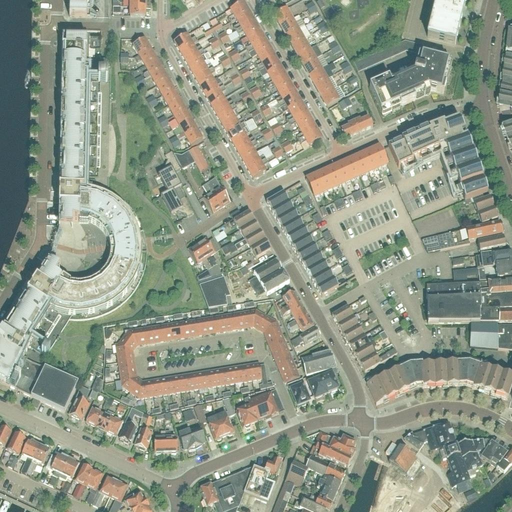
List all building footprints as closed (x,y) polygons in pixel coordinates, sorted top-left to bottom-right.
[(89,0),(69,0),(69,19),(89,19),(89,0)] [(129,0),(130,9),(145,9),(144,0),(129,0)] [(436,0),(426,39),(455,46),(465,0),(436,0)] [(305,8),(308,13),(314,9),(312,4),(305,8)] [(230,12),(225,15),(228,20),(230,24),(235,22),(248,14),(243,5),(230,12)] [(112,18),(126,17),(126,9),(111,10),(112,18)] [(145,9),(130,9),(129,19),(145,19),(145,9)] [(274,18),(280,29),(292,22),(286,11),(274,18)] [(235,34),(254,23),(248,14),(235,22),(238,27),(233,30),(235,34)] [(280,29),(286,39),(298,32),(292,22),(280,29)] [(246,40),(259,32),(254,23),(235,34),(237,37),(242,34),(246,40)] [(317,28),(319,33),(326,29),(323,24),(317,28)] [(246,52),(264,41),(259,32),(246,40),(249,45),(244,48),(246,52)] [(286,39),(291,49),(303,42),(298,32),(286,39)] [(511,33),(510,33),(500,113),(502,113),(509,129),(505,131),(510,143),(508,144),(511,152),(511,33)] [(218,38),(220,42),(227,39),(224,34),(218,38)] [(173,45),(179,54),(192,47),(192,46),(197,44),(194,40),(190,43),(186,37),(173,45)] [(21,304),(0,337),(0,384),(6,387),(7,387),(10,389),(14,391),(17,392),(16,392),(63,415),(77,386),(39,368),(26,362),(27,360),(23,358),(33,338),(33,337),(50,310),(44,307),(46,304),(46,305),(63,311),(81,313),(99,310),(115,301),(127,287),(135,271),(137,253),(136,244),(134,235),(126,219),(113,206),(96,197),(81,194),(80,194),(80,191),(85,191),(107,192),(107,180),(111,176),(112,174),(112,173),(114,169),(115,164),(115,159),(116,155),(116,150),(116,145),(115,140),(115,135),(113,131),(112,126),(112,105),(109,105),(109,102),(109,97),(110,77),(110,68),(107,68),(107,66),(100,66),(100,60),(100,40),(95,40),(88,39),(80,39),(62,39),(58,178),(58,195),(58,203),(58,207),(58,211),(57,227),(57,229),(71,229),(72,229),(72,222),(79,222),(79,218),(89,219),(99,225),(107,232),(112,242),(113,248),(114,253),(112,264),(107,274),(100,282),(90,288),(79,290),(68,289),(58,285),(61,281),(55,277),(59,271),(47,263),(37,278),(33,285),(21,304)] [(208,43),(211,48),(217,44),(215,40),(208,43)] [(138,59),(150,52),(144,41),(132,48),(138,58),(138,59)] [(253,52),(256,58),(269,51),(264,41),(246,52),(248,55),(253,52)] [(291,49),(297,59),(309,52),(303,42),(291,49)] [(328,48),(331,53),(337,49),(335,44),(328,48)] [(179,54),(184,63),(202,53),(200,49),(195,52),(192,47),(179,54)] [(254,66),(257,70),(274,60),(269,51),(256,58),(259,63),(254,66)] [(144,69),(156,62),(150,52),(138,59),(138,58),(133,61),(136,66),(141,63),(144,69)] [(297,59),(303,69),(315,62),(309,52),(297,59)] [(184,63),(189,72),(202,65),(199,59),(204,56),(202,53),(184,63)] [(228,56),(231,61),(237,57),(234,53),(228,56)] [(430,93),(443,96),(450,65),(421,58),(419,68),(416,67),(415,71),(413,71),(389,82),(388,80),(369,89),(381,116),(424,97),(425,98),(429,96),(430,93)] [(263,71),(267,76),(280,69),(274,60),(257,70),(258,73),(263,71)] [(150,78),(150,79),(161,72),(156,62),(144,69),(147,74),(144,76),(146,80),(150,78)] [(303,69),(309,79),(321,72),(315,62),(303,69)] [(189,72),(195,81),(212,71),(210,67),(205,70),(202,65),(189,72)] [(340,69),(342,73),(349,69),(346,65),(340,69)] [(265,84),(267,88),(285,78),(280,69),(267,76),(270,81),(265,84)] [(195,81),(200,90),(213,83),(210,77),(214,75),(212,71),(195,81)] [(150,79),(155,89),(167,82),(161,72),(150,79)] [(309,79),(314,89),(326,82),(321,72),(309,79)] [(229,80),(232,84),(238,81),(236,76),(229,80)] [(134,82),(137,86),(143,82),(141,78),(134,82)] [(274,89),(277,94),(290,87),(285,78),(267,88),(269,91),(274,89)] [(348,82),(350,87),(357,83),(354,79),(348,82)] [(155,89),(161,99),(173,92),(167,82),(155,89)] [(314,89),(320,99),(332,92),(326,82),(314,89)] [(200,90),(205,99),(223,89),(221,85),(216,88),(213,83),(200,90)] [(275,102),(277,106),(295,96),(290,87),(277,94),(280,100),(275,102)] [(205,99),(210,109),(223,101),(220,95),(225,93),(223,89),(205,99)] [(161,99),(167,109),(179,102),(173,92),(161,99)] [(332,92),(320,99),(326,109),(338,102),(332,92)] [(282,115),(287,112),(301,105),(295,96),(277,106),(279,110),(282,115)] [(210,109),(216,118),(233,107),(231,104),(226,106),(223,101),(210,109)] [(167,109),(173,118),(184,112),(179,102),(167,109)] [(286,121),(288,124),(306,114),(301,105),(287,112),(291,118),(286,121)] [(216,118),(221,127),(234,119),(230,114),(235,111),(233,107),(216,118)] [(173,118),(178,128),(190,122),(184,112),(173,118)] [(295,125),(298,131),(311,123),(306,114),(288,124),(290,128),(295,125)] [(221,127),(226,136),(244,126),(242,122),(237,125),(234,119),(221,127)] [(359,121),(353,124),(358,135),(372,129),(368,120),(360,123),(359,121)] [(178,128),(184,138),(196,132),(190,122),(178,128)] [(428,129),(388,147),(398,170),(444,149),(465,203),(487,194),(466,139),(465,140),(463,135),(464,135),(457,122),(444,127),(443,126),(429,131),(428,129)] [(296,139),(298,142),(316,132),(311,123),(298,131),(301,136),(296,139)] [(358,135),(353,124),(347,127),(348,129),(341,132),(345,141),(358,135)] [(226,136),(231,145),(244,137),(249,135),(246,129),(244,126),(239,128),(226,136)] [(196,132),(184,138),(190,149),(202,142),(196,132)] [(316,132),(298,142),(300,146),(305,144),(309,149),(322,142),(316,132)] [(269,135),(263,139),(266,143),(272,139),(269,135)] [(231,145),(236,154),(254,144),(252,140),(247,143),(244,137),(231,145)] [(236,154),(242,163),(255,156),(251,150),(256,148),(254,144),(236,154)] [(379,149),(369,153),(377,170),(387,166),(380,151),(379,148),(379,149)] [(242,163),(247,172),(260,165),(265,162),(263,158),(260,153),(255,156),(242,163)] [(368,175),(377,170),(369,153),(360,157),(368,175)] [(172,193),(173,192),(181,188),(174,175),(180,172),(171,154),(164,158),(167,163),(166,165),(165,168),(164,171),(163,174),(163,176),(163,179),(163,182),(163,185),(164,187),(165,190),(166,193),(167,194),(167,195),(172,192),(172,193)] [(181,158),(173,156),(181,172),(190,168),(183,156),(181,158)] [(359,179),(368,175),(360,157),(351,161),(359,179)] [(350,183),(359,179),(351,161),(342,165),(350,183)] [(260,165),(247,172),(252,182),(265,174),(262,168),(267,166),(265,162),(260,165)] [(341,187),(350,183),(342,165),(333,169),(341,187)] [(332,191),(341,187),(333,169),(324,173),(332,191)] [(323,195),(332,191),(324,173),(315,177),(323,195)] [(315,177),(306,181),(306,182),(314,199),(323,195),(315,177)] [(215,181),(206,186),(221,210),(229,205),(215,181)] [(221,210),(206,186),(202,188),(207,197),(203,199),(212,216),(221,210)] [(178,203),(173,192),(172,193),(172,192),(167,195),(160,198),(161,199),(161,198),(162,200),(164,203),(166,205),(168,207),(170,209),(172,211),(173,212),(175,213),(176,214),(178,215),(180,215),(182,216),(185,217),(186,219),(193,216),(184,200),(178,203)] [(266,204),(271,213),(288,203),(283,194),(266,204)] [(473,206),(477,216),(493,210),(490,199),(473,206)] [(271,213),(276,222),(293,212),(288,203),(271,213)] [(493,210),(477,216),(481,226),(497,220),(493,210)] [(276,222),(281,230),(298,221),(293,212),(276,222)] [(233,223),(238,233),(254,224),(248,214),(233,223)] [(281,230),(286,239),(303,229),(298,221),(281,230)] [(238,233),(244,242),(259,233),(254,224),(238,233)] [(221,229),(225,235),(230,231),(227,225),(221,229)] [(436,238),(439,253),(469,246),(468,244),(503,236),(499,225),(476,230),(471,231),(436,238)] [(286,239),(291,247),(308,238),(303,229),(286,239)] [(259,233),(244,242),(234,248),(237,252),(246,247),(249,251),(265,242),(259,233)] [(291,247),(296,256),(313,246),(308,238),(291,247)] [(477,245),(479,253),(479,255),(498,251),(499,253),(507,251),(508,249),(507,245),(504,246),(502,239),(477,245)] [(205,241),(196,247),(215,278),(221,276),(215,267),(216,267),(210,258),(214,256),(205,241)] [(265,242),(249,251),(255,261),(270,252),(265,242)] [(436,245),(423,248),(425,254),(437,252),(436,245)] [(296,256),(301,265),(318,255),(313,246),(296,256)] [(203,279),(204,282),(215,278),(196,247),(188,252),(197,267),(201,264),(209,276),(203,279)] [(477,272),(478,272),(511,267),(511,259),(510,254),(475,259),(477,272)] [(301,265),(306,273),(323,263),(318,255),(301,265)] [(452,262),(452,268),(463,267),(462,260),(452,262)] [(253,275),(256,280),(249,284),(257,298),(264,294),(266,298),(289,285),(276,262),(253,275)] [(306,273),(311,282),(328,272),(323,263),(306,273)] [(511,267),(478,272),(479,283),(511,280),(511,267)] [(475,280),(475,271),(450,272),(450,281),(475,280)] [(311,282),(316,290),(333,280),(328,272),(311,282)] [(231,307),(235,306),(240,306),(239,297),(235,297),(227,274),(221,276),(215,278),(204,282),(198,284),(199,287),(204,301),(208,311),(213,310),(217,309),(226,308),(231,307)] [(333,280),(316,290),(321,299),(337,290),(338,289),(333,280)] [(470,326),(479,326),(479,312),(498,312),(511,311),(511,297),(489,299),(488,297),(511,295),(511,282),(504,283),(504,287),(500,288),(499,284),(488,285),(487,285),(487,287),(479,287),(441,288),(426,289),(427,306),(427,320),(426,320),(426,322),(427,322),(427,326),(470,326)] [(279,307),(282,313),(299,302),(294,294),(282,301),(284,304),(279,307)] [(290,315),(292,319),(304,311),(299,302),(282,313),(285,318),(290,315)] [(331,318),(337,328),(352,319),(347,309),(331,318)] [(287,327),(289,331),(309,320),(304,311),(292,319),(294,322),(287,327)] [(511,312),(499,313),(498,312),(479,312),(479,326),(496,326),(496,325),(511,324),(511,312)] [(250,313),(241,315),(243,330),(252,329),(250,313)] [(255,313),(250,313),(252,329),(258,332),(265,318),(255,313)] [(241,315),(232,316),(235,332),(243,330),(241,315)] [(232,316),(223,318),(226,333),(235,332),(232,316)] [(223,318),(214,319),(217,334),(226,333),(223,318)] [(276,325),(265,318),(258,332),(264,335),(278,329),(276,325)] [(214,319),(205,321),(208,336),(217,334),(214,319)] [(352,319),(337,328),(342,337),(361,326),(359,322),(355,324),(352,319)] [(309,320),(289,331),(291,334),(297,331),(297,332),(299,331),(302,335),(314,328),(309,320)] [(205,321),(196,322),(199,337),(208,336),(205,321)] [(196,322),(187,323),(190,339),(199,337),(196,322)] [(187,323),(178,325),(181,340),(190,339),(187,323)] [(178,325),(169,326),(172,342),(181,340),(178,325)] [(169,326),(160,328),(163,343),(172,342),(169,326)] [(361,326),(342,337),(348,346),(363,338),(360,333),(364,331),(361,326)] [(470,350),(497,352),(497,348),(511,345),(511,327),(496,328),(496,326),(479,326),(470,326),(470,344),(470,350)] [(160,328),(151,329),(154,344),(163,343),(160,328)] [(151,329),(143,331),(145,346),(154,344),(151,329)] [(282,338),(278,329),(264,335),(267,343),(282,338)] [(304,348),(320,339),(315,330),(299,339),(290,344),(294,350),(299,347),(299,346),(302,344),(304,348)] [(143,331),(134,332),(136,347),(145,346),(143,331)] [(125,337),(121,342),(134,350),(136,347),(134,332),(124,334),(125,337)] [(285,346),(282,338),(267,343),(271,352),(285,346)] [(363,338),(348,346),(353,356),(373,344),(371,340),(366,343),(363,338)] [(115,347),(116,355),(132,353),(134,350),(121,342),(117,347),(115,347)] [(373,344),(353,356),(359,365),(376,355),(373,350),(376,348),(373,344)] [(511,345),(497,348),(497,352),(511,353),(511,345)] [(288,354),(285,346),(271,352),(274,360),(288,354)] [(374,356),(359,365),(364,375),(397,356),(394,351),(386,356),(377,362),(374,356)] [(116,355),(117,365),(133,362),(132,353),(116,355)] [(292,363),(288,354),(274,360),(278,369),(292,363)] [(311,376),(323,373),(336,370),(329,354),(301,362),(306,378),(311,376)] [(117,365),(119,374),(134,371),(133,362),(117,365)] [(295,371),(292,363),(278,369),(281,377),(295,371)] [(375,407),(387,402),(398,397),(409,391),(415,388),(421,387),(422,390),(434,389),(446,388),(459,387),(459,386),(466,386),(472,388),(471,391),(483,395),(494,398),(506,402),(511,387),(511,385),(511,380),(502,377),(490,373),(480,370),(480,368),(468,364),(457,365),(445,366),(433,366),(422,367),(422,366),(409,366),(399,371),(388,377),(377,382),(366,387),(367,389),(375,407)] [(258,366),(249,368),(251,383),(258,382),(259,387),(261,387),(261,383),(260,379),(259,375),(259,371),(258,366)] [(249,368),(240,369),(243,385),(251,383),(249,368)] [(240,369),(231,371),(234,386),(243,385),(240,369)] [(119,374),(120,383),(136,381),(134,371),(119,374)] [(231,371),(222,372),(225,387),(234,386),(231,371)] [(299,380),(295,371),(281,377),(285,386),(299,380)] [(222,372),(213,373),(216,389),(225,387),(222,372)] [(213,373),(204,375),(207,390),(216,389),(213,373)] [(204,375),(195,376),(198,392),(207,390),(204,375)] [(195,376),(186,378),(189,393),(198,392),(195,376)] [(331,376),(320,380),(326,396),(326,395),(331,393),(331,394),(336,392),(336,391),(337,390),(331,376)] [(186,378),(177,379),(180,395),(189,393),(186,378)] [(102,390),(102,382),(96,379),(91,391),(99,395),(102,390)] [(177,379),(168,380),(171,396),(180,395),(177,379)] [(168,380),(159,382),(162,398),(171,396),(168,380)] [(326,396),(320,380),(308,385),(314,401),(326,396)] [(125,391),(130,395),(139,383),(136,381),(120,383),(122,392),(125,391)] [(159,382),(150,383),(153,399),(162,398),(159,382)] [(139,383),(130,395),(135,399),(135,402),(144,400),(142,385),(141,385),(139,383)] [(150,383),(142,385),(144,400),(153,399),(150,383)] [(302,387),(297,389),(290,392),(297,408),(309,403),(302,387)] [(246,409),(236,413),(235,413),(242,431),(244,430),(246,431),(249,430),(249,428),(251,427),(256,425),(256,424),(270,418),(270,419),(278,416),(284,414),(275,392),(270,395),(270,394),(249,402),(248,400),(243,402),(246,409)] [(92,393),(89,400),(94,402),(97,395),(92,393)] [(89,407),(77,401),(69,418),(80,423),(82,419),(83,420),(89,407)] [(216,419),(215,419),(223,439),(227,437),(229,438),(232,437),(232,435),(233,435),(227,420),(234,417),(228,401),(222,403),(227,414),(216,419)] [(113,415),(120,419),(124,411),(117,407),(113,415)] [(203,414),(201,408),(194,410),(200,426),(205,424),(201,414),(203,414)] [(85,425),(95,429),(102,415),(92,410),(85,425)] [(102,415),(95,429),(105,434),(112,420),(113,417),(107,414),(106,417),(102,415)] [(139,427),(145,429),(148,419),(142,416),(139,427)] [(223,439),(215,419),(207,422),(208,426),(208,427),(215,442),(216,442),(218,443),(220,442),(221,440),(223,439)] [(112,420),(105,434),(116,439),(123,424),(112,420)] [(119,441),(129,446),(136,430),(126,425),(119,441)] [(182,437),(178,439),(183,453),(186,452),(187,453),(188,452),(189,453),(195,452),(195,453),(195,452),(196,452),(189,434),(186,425),(179,428),(182,437)] [(424,433),(427,444),(452,438),(448,426),(432,430),(424,433)] [(0,447),(4,449),(11,434),(0,429),(0,447)] [(199,430),(189,434),(196,452),(201,449),(201,448),(202,448),(201,446),(205,445),(199,430)] [(141,432),(141,431),(134,448),(145,452),(152,435),(151,435),(151,436),(141,432)] [(422,446),(427,444),(424,433),(412,437),(411,436),(404,442),(418,453),(423,446),(422,446)] [(165,441),(164,434),(160,434),(160,440),(154,440),(154,456),(165,455),(165,441)] [(170,434),(164,434),(165,441),(165,455),(177,455),(177,440),(170,440),(170,434)] [(320,435),(314,446),(316,447),(322,450),(322,449),(327,438),(320,435)] [(6,452),(17,457),(25,441),(13,436),(6,452)] [(452,438),(427,444),(431,453),(439,450),(440,453),(439,454),(442,462),(446,461),(452,476),(447,477),(452,490),(456,489),(458,496),(470,491),(456,449),(456,447),(452,438)] [(328,452),(351,462),(355,453),(352,452),(356,446),(355,446),(343,440),(340,444),(333,441),(328,452)] [(492,442),(491,442),(486,451),(480,460),(489,466),(501,446),(493,441),(492,442)] [(471,444),(456,447),(456,449),(470,491),(471,490),(468,480),(475,478),(474,474),(478,472),(477,471),(482,469),(475,454),(486,451),(491,442),(487,443),(487,442),(482,443),(472,445),(471,444)] [(21,456),(20,457),(23,459),(24,458),(27,460),(26,463),(31,465),(32,462),(39,448),(29,443),(22,457),(21,456)] [(508,451),(501,446),(489,466),(496,470),(508,451)] [(351,463),(351,462),(328,452),(316,447),(312,457),(317,460),(323,463),(326,462),(346,472),(351,463)] [(39,448),(32,462),(40,466),(43,468),(43,467),(42,466),(49,452),(39,448)] [(389,464),(390,465),(405,475),(416,459),(399,448),(389,464)] [(511,465),(511,454),(508,451),(496,470),(503,475),(509,469),(511,465)] [(52,478),(59,480),(68,461),(57,456),(56,459),(51,457),(45,470),(54,474),(52,478)] [(18,461),(11,458),(7,468),(13,471),(18,461)] [(310,459),(306,470),(308,471),(327,480),(340,486),(345,475),(310,459)] [(68,461),(59,480),(65,483),(66,480),(68,481),(71,482),(78,466),(68,461)] [(276,479),(282,465),(273,461),(271,465),(268,464),(264,474),(253,470),(252,470),(242,496),(267,506),(275,487),(267,484),(270,476),(276,479)] [(21,474),(25,476),(31,465),(26,463),(21,474)] [(293,464),(288,475),(304,481),(308,471),(306,470),(293,464)] [(31,465),(25,476),(30,478),(35,467),(31,465)] [(84,489),(92,472),(82,468),(74,484),(79,487),(78,489),(77,489),(72,499),(78,502),(84,489)] [(236,511),(242,496),(252,470),(211,487),(199,492),(204,502),(202,503),(205,509),(206,508),(207,509),(213,507),(215,511),(236,511)] [(103,478),(92,472),(84,489),(95,494),(103,478)] [(288,475),(284,484),(292,488),(300,491),(303,482),(304,482),(304,481),(288,475)] [(98,495),(109,500),(117,484),(106,479),(98,495)] [(336,495),(340,486),(327,480),(325,485),(319,483),(317,487),(336,495)] [(385,480),(383,486),(396,490),(398,485),(385,480)] [(117,484),(109,500),(119,505),(127,489),(117,484)] [(284,484),(281,493),(289,497),(292,488),(284,484)] [(332,505),(336,495),(317,487),(315,492),(321,495),(319,499),(332,505)] [(473,492),(464,496),(468,503),(477,499),(473,492)] [(281,493),(277,502),(285,505),(289,497),(281,493)] [(85,505),(91,507),(95,498),(90,495),(85,505)] [(123,511),(136,511),(147,506),(144,501),(143,501),(139,495),(132,499),(131,498),(125,502),(126,503),(124,504),(129,511),(125,511),(123,511)] [(92,507),(97,510),(102,499),(97,496),(92,507)] [(314,508),(322,511),(329,511),(331,507),(318,501),(314,508)] [(277,502),(274,510),(277,511),(282,511),(285,505),(277,502)] [(299,511),(322,511),(314,508),(303,503),(301,507),(296,504),(294,509),(299,511)]
